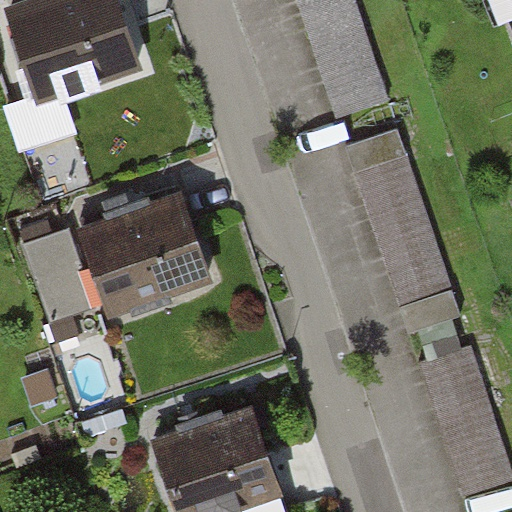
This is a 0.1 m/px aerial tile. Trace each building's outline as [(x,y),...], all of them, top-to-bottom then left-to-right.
[(15,0),(6,3),(34,94),(138,62),(118,0),(15,0)] [(358,0),(299,0),(336,115),(353,110),(360,131),(395,120),(358,0)] [(401,126),(347,143),(408,329),(420,325),(461,312),(401,126)] [(49,219),(20,229),(57,338),(81,330),(75,312),(105,302),(107,308),(131,300),(134,308),(173,295),(170,287),(213,272),(183,184),(151,194),(149,189),(130,195),(128,188),(102,196),(107,210),(78,219),(78,222),(53,230),(49,219)] [(420,325),(430,355),(471,342),(461,312),(420,325)] [(511,479),(511,468),(471,342),(430,355),(420,358),(465,495),(511,479)] [(256,395),(150,429),(177,511),(205,511),(286,486),(256,395)]
